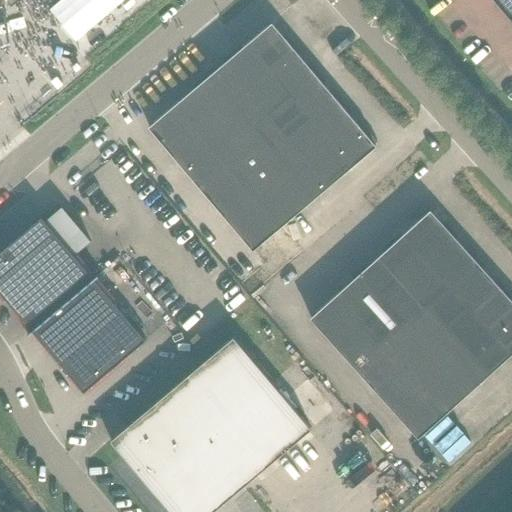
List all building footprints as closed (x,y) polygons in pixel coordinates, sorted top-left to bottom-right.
[(511,0),(494,0),(510,19),(511,17),(511,0)] [(286,41),(271,23),(239,51),(236,48),(224,58),(227,61),(209,77),(206,74),(194,84),(196,86),(149,127),(253,250),(374,147),(372,145),(376,142),(367,131),(364,133),(346,113),(350,111),(340,99),(337,102),(321,83),(324,80),(315,69),(312,71),(296,53),(299,50),(289,39),(286,41)] [(511,300),(430,210),(310,319),(418,438),(511,353),(511,300)] [(0,292),(84,392),(145,340),(42,217),(0,252),(0,292)] [(235,334),(113,438),(175,511),(210,511),(313,426),(235,334)] [(428,446),(452,467),(471,445),(447,424),(428,446)]
